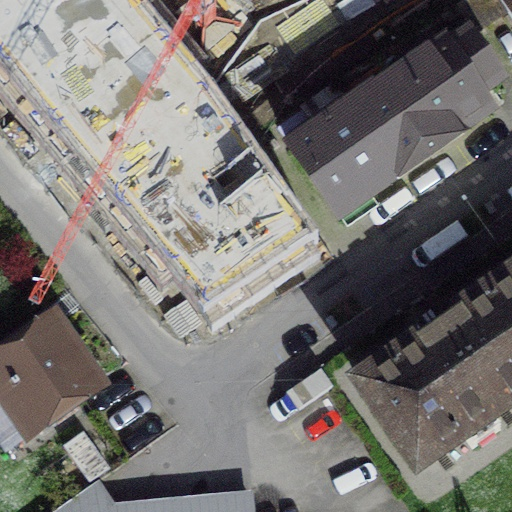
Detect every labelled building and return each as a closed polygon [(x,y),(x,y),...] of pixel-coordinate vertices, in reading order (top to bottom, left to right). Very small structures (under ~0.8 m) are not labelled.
[(511,0),(499,0),(511,19),(511,0)] [(376,88),(426,158),(490,111),(481,95),(502,80),(468,34),(447,47),(444,43),(376,88)] [(426,158),(376,88),(289,148),(339,219),(426,158)] [(511,403),(511,281),(441,330),(497,414),(511,403)] [(54,323),(0,360),(0,439),(4,445),(24,431),(27,435),(98,386),(54,323)] [(497,414),(441,330),(360,387),(418,469),(497,414)] [(251,511),(251,500),(111,511),(107,511),(92,485),(54,511),(251,511)]
